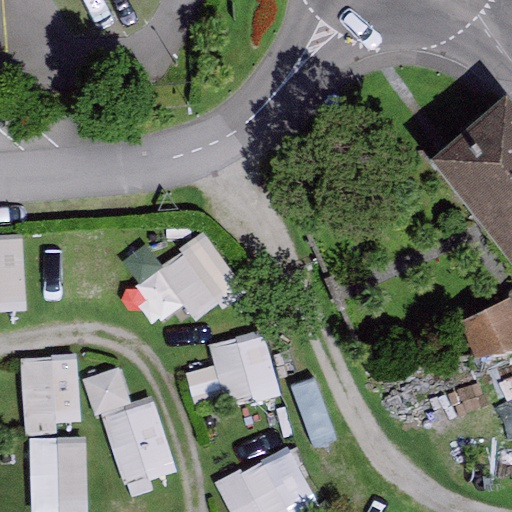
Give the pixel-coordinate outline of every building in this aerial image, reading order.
[(511,111),(511,110),(433,172),(511,271),(511,111)] [(172,324),(195,307),(203,317),(245,285),(207,237),(142,286),(172,324)] [(0,311),(35,309),(32,239),(0,240),(0,311)] [(511,297),(469,319),(491,361),(511,349),(511,297)] [(274,333),(221,345),(235,406),(288,394),(274,333)] [(240,511),(306,511),(328,501),(300,445),(225,482),(240,511)]
